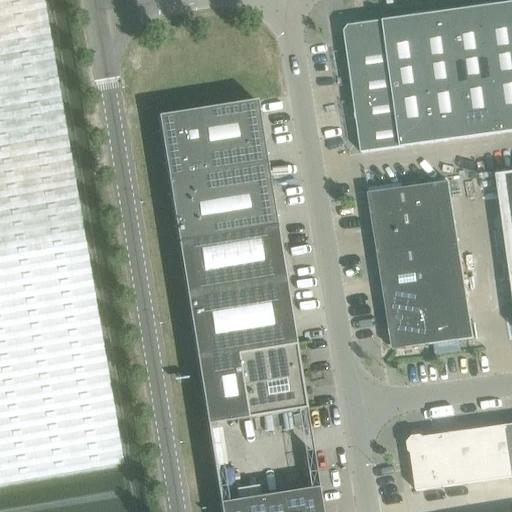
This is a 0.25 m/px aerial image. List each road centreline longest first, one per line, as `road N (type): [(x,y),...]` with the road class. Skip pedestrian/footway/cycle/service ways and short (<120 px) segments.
road 1 (tertiary): [(95,10),(178,511)]
road 2 (unclassified): [(355,415),(284,0)]
road 3 (unclassified): [(355,415),(511,391)]
